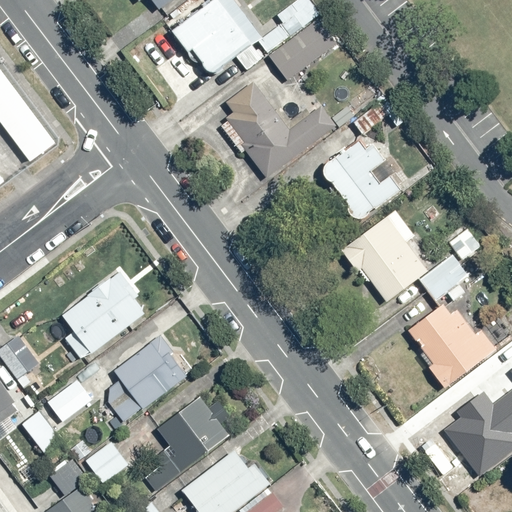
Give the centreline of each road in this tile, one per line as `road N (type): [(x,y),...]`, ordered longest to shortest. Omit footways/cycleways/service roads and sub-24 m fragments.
road 1 (tertiary): [(403,511),(132,152)]
road 2 (tertiary): [(17,0),(132,152)]
road 3 (residential): [(0,251),(132,152)]
